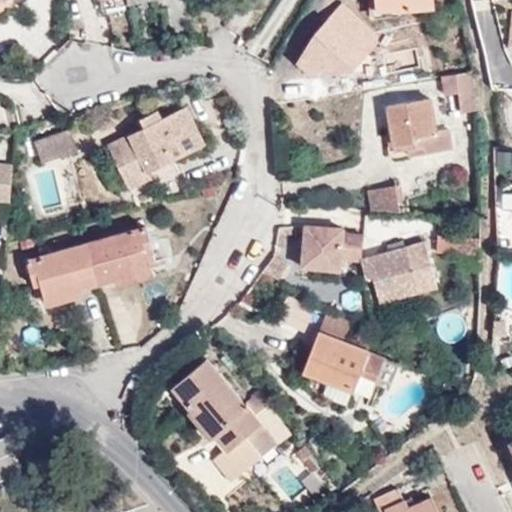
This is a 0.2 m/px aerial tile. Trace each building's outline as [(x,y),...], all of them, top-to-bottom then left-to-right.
[(434,8),(433,0),(376,0),(378,12),(400,10),(399,12),(434,8)] [(475,102),(471,72),(442,77),(445,94),(456,91),(460,105),(475,102)] [(395,151),(408,149),(420,147),(420,154),(452,148),(448,130),(436,131),(430,100),(388,107),(395,151)] [(205,144),(187,108),(163,120),(159,111),(140,120),(145,129),(108,147),(130,189),(151,178),(148,172),(205,144)] [(77,147),(71,128),(36,140),(43,159),(77,147)] [(420,147),(408,149),(409,155),(420,154),(420,147)] [(0,200),(11,201),(14,166),(0,164),(0,200)] [(374,210),(400,212),(396,185),(370,190),(374,210)] [(41,284),(46,299),(82,289),(116,279),(152,269),(147,254),(154,252),(147,225),(27,258),(34,286),(41,284)] [(460,253),(459,237),(430,234),(429,251),(460,253)] [(388,253),(406,249),(403,240),(386,245),(388,253)] [(417,292),(406,249),(388,253),(360,260),(365,278),(371,276),(378,302),(417,292)] [(153,277),(152,269),(116,279),(118,287),(153,277)] [(511,269),(501,270),(503,292),(511,291),(511,269)] [(82,289),(46,299),(49,306),(85,296),(82,289)] [(326,314),(319,332),(341,342),(349,323),(326,314)] [(341,342),(319,332),(305,367),(327,375),(325,379),(327,380),(353,390),(369,396),(373,385),(379,370),(384,357),(341,342)] [(253,415),(246,406),(207,357),(172,387),(190,409),(195,406),(216,434),(214,436),(225,448),(225,450),(229,448),(245,468),(283,437),(278,431),(270,437),(263,429),(278,416),(267,404),(253,415)] [(388,373),(379,370),(373,385),(383,387),(388,373)] [(353,390),(327,380),(322,392),(348,401),(353,390)] [(270,402),(262,393),(246,406),(253,415),(267,404),(270,402)] [(195,406),(190,409),(187,412),(210,439),(214,436),(216,434),(195,406)] [(0,440),(0,480),(22,471),(7,437),(0,440)] [(294,443),(298,448),(304,443),(300,438),(294,443)] [(305,458),(311,452),(304,443),(298,448),(305,458)] [(231,480),(245,468),(229,448),(225,450),(225,448),(214,458),(231,480)] [(395,488),(370,497),(377,509),(383,509),(384,511),(435,511),(428,496),(403,507),(395,488)] [(121,508),(119,492),(109,493),(112,509),(121,508)]
